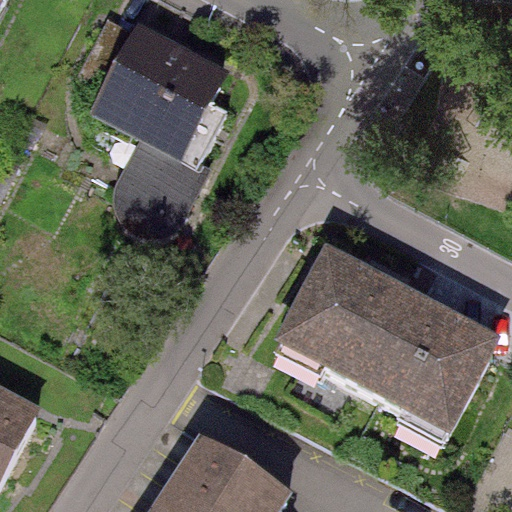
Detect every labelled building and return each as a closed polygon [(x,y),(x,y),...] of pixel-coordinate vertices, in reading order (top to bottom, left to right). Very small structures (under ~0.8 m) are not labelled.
[(0,0),(0,25),(13,0),(0,0)] [(140,48),(92,139),(193,192),(226,128),(212,121),(227,93),(140,48)] [(452,446),(503,349),(328,256),(276,353),(452,446)] [(0,498),(44,418),(0,393),(0,498)] [(287,511),(293,503),(200,445),(157,511),(287,511)]
